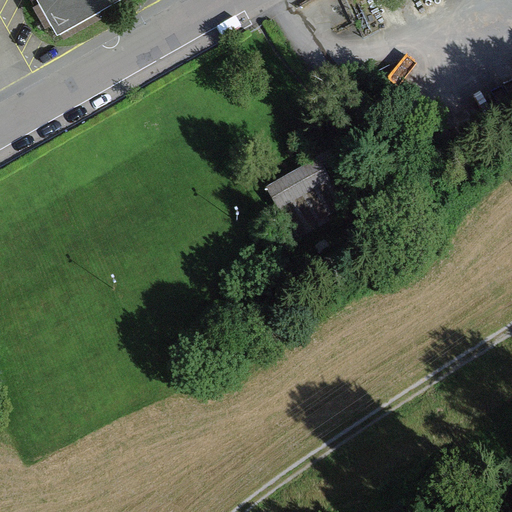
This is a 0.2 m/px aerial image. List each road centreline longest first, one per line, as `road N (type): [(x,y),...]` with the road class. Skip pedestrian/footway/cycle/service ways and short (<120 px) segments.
road 1 (track): [(244,511),(511,330)]
road 2 (residential): [(227,0),(0,127)]
